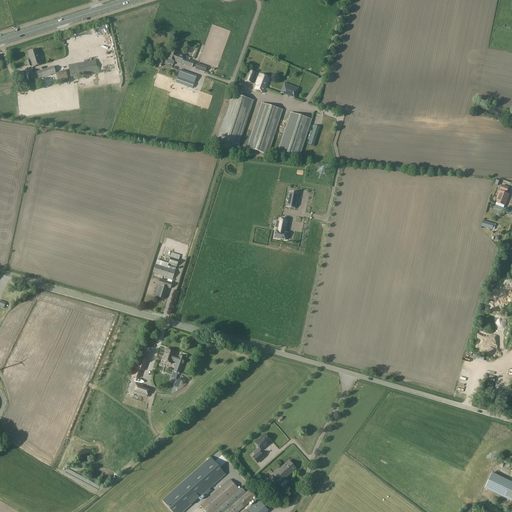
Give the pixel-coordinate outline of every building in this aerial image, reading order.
[(27,52),(30,60),(26,61),(28,67),(32,66),(32,67),(42,64),(37,49),(27,52)] [(167,63),(172,65),(174,61),(181,63),(184,56),(177,54),(177,53),(171,51),(168,59),(167,63)] [(182,61),(181,63),(182,64),(192,68),(194,62),(189,60),(185,58),(184,58),(183,61),(182,61)] [(71,78),(78,76),(98,73),(96,60),(76,64),(68,65),(71,78)] [(207,67),(197,63),(195,69),(205,72),(207,67)] [(56,74),(56,73),(54,66),(28,74),(31,81),(56,74)] [(249,70),(246,81),(253,83),(256,73),(249,70)] [(254,89),(264,92),(269,77),(260,74),(259,76),(258,77),(257,80),(257,81),(254,89)] [(177,77),(175,83),(192,89),(194,83),(177,77)] [(299,88),(284,83),(281,93),(295,98),(299,88)] [(253,101),(249,100),(231,94),(214,146),(236,153),(253,101)] [(246,149),(266,156),(268,156),(283,111),(261,104),(246,149)] [(277,154),(289,158),(299,161),(312,121),(291,113),(277,154)] [(496,203),(495,205),(496,205),(495,208),(502,211),(503,208),(504,208),(504,206),(505,206),(509,194),(506,193),(506,192),(501,190),(501,191),(499,190),(496,198),(497,199),(496,203)] [(286,197),(285,201),(283,201),(282,206),(292,208),(295,193),(285,191),(284,197),(286,197)] [(276,231),(275,231),(274,238),(285,240),(287,233),(285,233),(287,222),(278,221),(276,231)] [(494,224),(483,221),(481,227),(493,230),(494,224)] [(170,258),(169,264),(177,266),(179,261),(175,259),(170,258)] [(155,265),(153,273),(173,279),(175,271),(173,270),(162,267),(155,265)] [(172,283),(168,281),(160,279),(158,285),(161,286),(160,290),(158,297),(164,299),(166,292),(164,292),(166,287),(170,289),(172,283)] [(166,349),(162,360),(171,363),(172,361),(177,362),(174,371),(180,373),(185,358),(179,356),(179,357),(174,355),(175,352),(166,349)] [(146,361),(142,359),(138,369),(141,370),(143,371),(146,361)] [(138,369),(135,368),(132,376),(138,379),(141,370),(138,369)] [(135,384),(132,392),(140,395),(143,386),(135,384)] [(259,439),(255,443),(259,448),(257,450),(259,452),(261,450),(271,442),(265,434),(261,438),(260,440),(259,439)] [(291,440),(287,444),(290,448),(295,444),(291,440)] [(223,446),(221,448),(227,454),(229,452),(223,446)] [(259,452),(253,458),(257,463),(264,457),(259,452)] [(183,511),(225,475),(210,458),(161,501),(171,511),(183,511)] [(273,474),(278,479),(282,475),(285,479),(296,469),(292,465),(291,465),(288,462),(280,469),(279,468),(273,474)] [(511,483),(492,474),(485,489),(511,501),(511,483)] [(211,511),(238,490),(230,479),(199,504),(205,511),(211,511)] [(240,492),(215,511),(222,511),(243,495),(240,492)] [(228,511),(237,511),(245,505),(247,507),(254,500),(251,497),(245,503),(242,500),(228,511)] [(258,500),(244,511),(267,511),(268,511),(258,500)] [(487,503),(482,508),(487,511),(491,511),(494,509),(487,503)]
